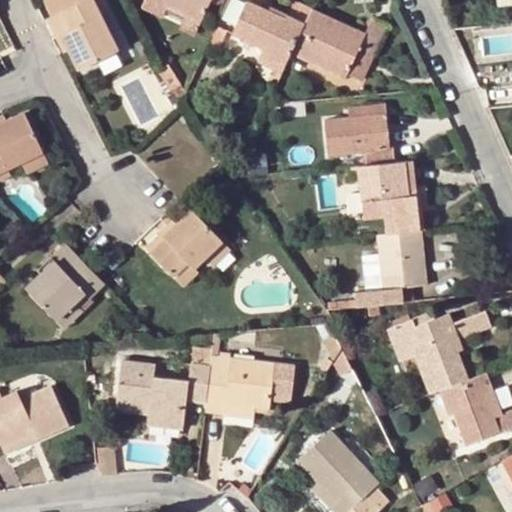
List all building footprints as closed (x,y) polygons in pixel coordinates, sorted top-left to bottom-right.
[(48,0),(43,2),(51,20),(83,5),(80,0),(48,0)] [(69,53),(108,33),(102,20),(106,18),(98,0),(94,0),(83,5),(51,20),(47,21),(58,41),(62,39),(69,53)] [(208,1),(208,0),(144,0),(141,7),(162,18),(167,10),(183,17),(179,25),(193,32),(208,1)] [(290,52),(304,24),(286,16),(284,19),(247,2),(232,34),(263,48),(261,52),(285,64),(290,52)] [(311,10),(304,24),(290,52),(346,78),(348,73),(359,51),(372,56),(386,28),(372,21),(365,35),(311,10)] [(118,55),(108,33),(69,53),(80,73),(95,66),(118,55)] [(58,41),(65,56),(69,53),(62,39),(58,41)] [(361,79),(372,56),(359,51),(348,73),(361,79)] [(285,64),(261,52),(258,58),(282,70),(285,64)] [(126,70),(118,55),(95,66),(103,82),(126,70)] [(161,70),(171,88),(179,84),(169,66),(161,70)] [(0,180),(10,176),(7,170),(23,163),(42,153),(25,116),(6,125),(0,127),(0,180)] [(365,152),(366,167),(394,163),(393,150),(389,150),(385,116),(326,122),(329,155),(365,152)] [(49,165),(42,153),(23,163),(29,175),(49,165)] [(412,162),(404,163),(407,197),(416,197),(412,162)] [(394,163),(366,167),(359,167),(363,218),(384,217),(386,235),(419,231),(416,197),(407,197),(404,163),(394,163)] [(164,237),(192,266),(206,255),(220,242),(192,211),(176,225),(164,237)] [(173,221),(160,232),(164,237),(176,225),(173,221)] [(419,231),(386,235),(378,235),(383,289),(355,293),(356,307),(401,302),(400,288),(424,285),(419,231)] [(164,237),(160,232),(143,247),(181,288),(197,272),(192,266),(164,237)] [(220,242),(206,255),(215,265),(229,251),(220,242)] [(90,272),(62,243),(48,256),(53,261),(39,274),(23,289),(52,320),(81,291),(85,296),(99,282),(90,272)] [(53,261),(48,256),(34,269),(39,274),(53,261)] [(429,311),(412,319),(415,326),(433,320),(429,311)] [(415,326),(412,319),(389,328),(401,360),(414,355),(430,394),(439,391),(448,414),(453,412),(466,444),(497,433),(503,448),(511,444),(511,410),(502,414),(494,417),(478,376),(468,379),(457,352),(462,349),(457,338),(489,326),(484,313),(452,325),(448,314),(433,320),(415,326)] [(231,355),(212,353),(210,368),(205,402),(204,412),(224,414),(226,404),(255,408),(269,410),(270,401),(291,403),(295,367),(274,365),(230,359),(231,355)] [(205,402),(210,368),(190,365),(189,382),(153,377),(154,366),(122,361),(115,409),(149,413),(147,425),(182,429),(187,400),(205,402)] [(494,417),(502,414),(485,373),(478,376),(494,417)] [(0,443),(1,446),(28,434),(26,428),(33,426),(38,438),(67,426),(50,388),(21,401),(16,391),(1,398),(0,396),(0,443)] [(254,418),(255,408),(226,404),(224,414),(254,418)] [(28,434),(1,446),(4,454),(38,438),(33,426),(26,428),(28,434)] [(347,511),(365,496),(378,484),(331,431),(298,461),(319,483),(336,502),(330,507),(334,511),(347,511)] [(112,447),(95,449),(97,462),(103,475),(118,474),(112,447)] [(511,511),(511,455),(501,462),(511,482),(511,511)] [(336,502),(319,483),(313,488),(330,507),(336,502)] [(365,496),(347,511),(377,511),(378,511),(365,496)]
